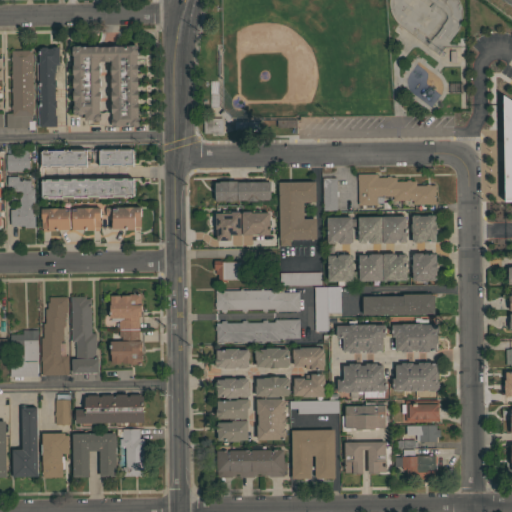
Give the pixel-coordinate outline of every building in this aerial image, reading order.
[(137,54),(136,54),(136,63),(137,63),(137,73),(136,73),(137,76),(137,86),(137,88),(138,88),(138,99),(137,99),(137,102),(138,102),(138,112),(137,112),(137,117),(138,117),(138,124),(136,126),(135,126),(131,126),(131,127),(129,127),(128,125),(119,125),(118,127),(117,127),(117,126),(114,126),(114,127),(112,127),(111,125),(98,124),(98,121),(92,120),(91,119),(84,119),(84,117),(79,117),(79,114),(74,115),(72,113),(72,105),(74,105),(74,100),(72,100),(72,90),(73,90),(73,87),(72,87),(72,77),(73,77),(73,74),(72,74),(72,64),(73,64),(73,55),(71,53),(71,47),(73,45),(80,45),(82,46),(127,45),(128,44),(135,44),(137,46),(137,54)] [(37,63),(39,63),(38,48),(40,48),(41,47),(46,47),(48,48),(50,48),(50,47),(52,47),(52,46),(57,46),(57,47),(58,47),(59,64),(55,64),(55,72),(54,72),(54,79),(55,79),(56,87),(54,87),(54,100),(56,100),(56,107),(55,107),(55,115),(56,115),(56,126),(40,126),(40,125),(37,126),(37,63)] [(32,115),(31,115),(31,120),(34,120),(34,129),(28,130),(28,127),(5,127),(5,113),(12,113),(12,109),(11,109),(11,105),(11,92),(10,92),(10,87),(11,87),(11,78),(10,78),(10,73),(11,73),(11,60),(10,60),(10,57),(11,57),(11,50),(31,49),(32,115)] [(511,200),(503,201),(502,94),(511,100),(511,200)] [(203,133),(203,118),(222,118),(222,133),(203,133)] [(276,127),(276,120),(296,119),(296,127),(276,127)] [(6,171),(6,153),(18,153),(18,147),(29,147),(29,168),(23,168),(23,171),(6,171)] [(132,149),(132,150),(133,150),(134,154),(132,154),(132,159),(134,158),(134,162),(132,162),(133,165),(41,167),(41,165),(40,165),(39,152),(41,152),(41,150),(132,149)] [(357,173),(376,173),(376,174),(377,174),(377,177),(386,176),(390,175),(390,176),(395,176),(395,181),(406,181),(406,179),(409,179),(409,180),(415,180),(415,185),(425,185),(425,183),(429,183),(429,185),(435,184),(435,203),(412,204),(412,200),(393,200),(393,195),(382,196),(382,202),(376,202),(376,204),(357,205),(357,173)] [(34,227),(23,227),(23,225),(10,225),(9,209),(14,209),(14,207),(19,207),(18,191),(7,191),(7,176),(18,176),(18,180),(30,180),(30,188),(34,188),(34,227)] [(336,210),(322,210),(322,177),(336,177),(336,210)] [(133,178),(133,181),(134,181),(134,193),(133,193),(133,195),(130,195),(130,197),(127,197),(127,195),(124,195),(124,197),(112,197),(112,196),(98,196),(98,197),(87,197),(87,196),(73,196),(73,198),(44,198),(44,197),(42,197),(42,195),(40,195),(40,181),(42,181),(42,179),(133,178)] [(214,182),(219,182),(219,181),(236,181),(236,182),(268,181),(268,183),(270,183),(270,198),(268,198),(268,200),(214,200),(214,182)] [(315,181),(315,201),(303,202),(303,218),(316,218),(316,239),(289,239),(289,245),(279,246),(278,181),(315,181)] [(111,228),(111,215),(105,215),(105,205),(140,204),(140,226),(139,226),(139,229),(126,229),(126,228),(111,228)] [(100,207),(100,227),(98,227),(98,230),(85,230),(85,228),(72,228),(71,209),(76,209),(76,207),(100,207)] [(65,208),(65,209),(69,209),(69,229),(55,229),(55,231),(42,231),(42,228),(41,228),(41,208),(65,208)] [(230,213),(230,211),(238,211),(238,212),(241,212),(241,211),(250,211),(250,212),(268,212),(268,234),(258,234),(258,233),(256,233),(256,234),(229,234),(229,240),(216,240),(215,228),(214,228),(214,213),(230,213)] [(412,215),(412,214),(418,214),(418,215),(427,215),(427,214),(433,214),(433,215),(434,215),(434,224),(436,224),(436,233),(435,233),(435,241),(424,241),(421,241),(421,242),(413,242),(413,241),(411,241),(411,231),(410,231),(410,223),(411,223),(411,215),(412,215)] [(351,216),(351,218),(355,218),(355,226),(352,226),(352,236),(351,236),(351,242),(350,242),(350,243),(338,243),(338,242),(336,242),(336,240),(335,240),(335,243),(327,243),(326,217),(351,216)] [(381,216),(381,242),(380,242),(380,243),(369,243),(369,242),(367,242),(367,240),(365,240),(365,242),(357,242),(357,216),(381,216)] [(405,216),(405,242),(397,242),(397,239),(395,239),(395,242),(393,242),(382,243),(382,242),(381,242),(381,216),(405,216)] [(435,261),(436,261),(436,265),(435,265),(435,267),(436,267),(436,270),(435,270),(435,279),(434,279),(434,280),(428,280),(426,281),(421,281),(419,280),(413,280),(411,280),(411,272),(411,264),(411,254),(413,254),(413,253),(422,252),(422,254),(423,254),(423,253),(435,253),(435,261)] [(381,280),(358,280),(357,254),(366,254),(366,256),(367,256),(367,254),(369,254),(369,253),(380,253),(380,254),(381,254),(381,280)] [(406,280),(382,280),(382,254),(382,253),(393,253),(393,254),(395,254),(395,256),(397,256),(397,254),(405,254),(406,280)] [(326,255),(334,255),(334,257),(336,257),(336,255),(338,255),(338,254),(350,254),(350,255),(351,255),(351,261),(353,261),(353,271),(356,271),(356,279),(352,279),(352,280),(327,281),(326,255)] [(241,261),(241,266),(244,266),(244,275),(237,275),(237,279),(226,280),(226,281),(217,282),(217,274),(214,274),(214,269),(213,269),(213,260),(218,260),(218,261),(241,261)] [(511,282),(511,267),(500,267),(501,283),(511,282)] [(320,271),(320,284),(279,285),(279,272),(320,271)] [(313,286),(339,286),(340,312),(327,312),(327,330),(314,331),(313,286)] [(218,290),(218,289),(221,289),(221,290),(239,290),(239,289),(242,289),(242,290),(259,290),(259,288),(262,288),(262,289),(277,289),(277,292),(280,292),(279,290),(282,290),(282,292),(298,291),(298,311),(273,311),(273,308),(266,308),(266,311),(261,311),(261,309),(246,309),(246,311),(241,311),(241,309),(225,309),(225,311),(220,311),(220,309),(215,309),(215,306),(213,306),(213,302),(215,302),(215,290),(218,290)] [(511,291),(499,292),(499,306),(507,306),(507,312),(511,311),(511,291)] [(118,340),(118,320),(109,321),(109,304),(110,304),(109,295),(119,295),(119,297),(120,297),(120,295),(127,295),(127,293),(140,293),(141,310),(138,311),(138,340),(141,340),(141,347),(139,347),(139,351),(141,351),(141,364),(129,364),(129,363),(122,363),(122,361),(120,361),(120,363),(111,363),(110,354),(109,354),(109,341),(118,340)] [(402,295),(402,293),(431,293),(431,294),(433,294),(434,314),(431,314),(431,313),(362,314),(361,296),(402,295)] [(41,375),(40,337),(43,337),(42,323),(44,323),(44,308),(47,308),(46,302),(48,302),(48,296),(66,296),(67,311),(64,311),(64,325),(62,325),(62,340),(60,340),(60,342),(59,342),(59,356),(68,356),(68,374),(41,375)] [(91,333),(95,333),(96,356),(97,356),(97,358),(98,358),(98,372),(71,373),(71,359),(75,358),(75,341),(71,341),(70,296),(85,296),(85,298),(90,298),(91,333)] [(511,333),(511,314),(500,314),(500,333),(511,333)] [(401,324),(401,323),(414,323),(414,317),(420,317),(420,318),(427,318),(427,324),(436,323),(436,325),(437,325),(437,332),(436,332),(436,342),(435,342),(436,350),(429,350),(429,351),(417,352),(417,350),(411,350),(411,352),(400,352),(400,350),(394,350),(394,337),(391,337),(391,324),(401,324)] [(262,341),(262,342),(260,342),(260,341),(243,341),(243,342),(240,342),(240,341),(222,341),(222,343),(220,343),(220,341),(215,341),(215,322),(220,322),(220,320),(225,320),(225,322),(241,322),(241,320),(246,320),(246,322),(261,322),(261,320),(266,319),(266,322),(273,321),(273,319),(298,319),(299,338),(283,338),(283,339),(280,339),(280,338),(278,338),(278,341),(262,341)] [(347,325),(347,321),(355,321),(355,324),(374,324),(384,324),(384,337),(381,337),(381,350),(375,350),(375,352),(365,352),(365,350),(359,351),(359,353),(348,353),(348,351),(342,351),(342,337),(335,337),(335,325),(347,325)] [(37,360),(11,360),(11,359),(7,359),(7,354),(23,354),(23,346),(10,346),(10,342),(8,342),(8,337),(10,337),(10,334),(22,334),(22,330),(37,329),(37,360)] [(265,348),(265,347),(277,347),(277,348),(286,348),(287,350),(288,350),(288,365),(287,365),(287,367),(277,367),(277,368),(268,368),(268,367),(262,367),(262,366),(255,367),(255,359),(254,359),(254,349),(265,348)] [(300,348),(300,347),(318,347),(318,348),(322,348),(322,352),(323,352),(323,365),(323,369),(310,370),(310,369),(304,369),(304,364),(303,364),(303,366),(293,366),(292,358),(291,358),(291,348),(300,348)] [(236,348),(236,349),(247,349),(247,351),(248,351),(248,357),(247,357),(248,366),(246,367),(246,368),(237,368),(237,367),(234,367),(234,368),(223,368),(223,367),(215,367),(215,365),(214,365),(214,358),(215,358),(215,349),(224,349),(224,348),(236,348)] [(511,364),(511,349),(500,349),(501,365),(511,364)] [(10,376),(9,361),(36,361),(37,376),(10,376)] [(400,364),(400,362),(411,362),(411,364),(417,364),(417,362),(429,362),(429,363),(436,363),(436,370),(437,370),(437,380),(438,380),(438,388),(437,388),(437,389),(435,389),(435,391),(428,391),(428,389),(421,390),(403,391),(403,390),(401,390),(400,391),(396,391),(394,390),(392,390),(392,378),(394,378),(394,364),(400,364)] [(348,365),(348,363),(359,363),(359,365),(365,365),(365,363),(375,363),(375,364),(382,364),(382,378),(385,378),(385,390),(383,390),(383,397),(363,397),(363,391),(361,391),(362,393),(357,393),(357,391),(350,392),(350,391),(348,391),(347,392),(343,392),(342,391),(336,391),(336,379),(342,379),(342,365),(348,365)] [(305,377),(305,373),(323,373),(323,377),(324,377),(324,391),(323,391),(323,396),(301,396),(301,395),(292,395),(292,385),(293,385),(292,377),(305,377)] [(511,397),(500,398),(500,375),(511,375),(511,397)] [(278,396),(278,397),(265,397),(265,395),(254,396),(254,386),(255,386),(255,378),(263,378),(263,377),(269,377),(269,376),(277,376),(277,377),(287,377),(287,378),(289,378),(289,393),(287,393),(287,395),(278,396)] [(223,379),(223,378),(235,378),(235,379),(237,378),(245,377),(245,378),(247,378),(248,388),(249,388),(249,393),(248,393),(248,396),(237,396),(237,397),(225,398),(225,396),(216,396),(216,389),(215,389),(214,381),(216,381),(216,379),(223,379)] [(68,394),(68,399),(69,399),(69,424),(55,424),(55,416),(53,416),(53,412),(55,412),(54,399),(55,399),(55,394),(68,394)] [(74,423),(74,409),(84,409),(84,396),(86,396),(86,395),(98,395),(98,396),(100,396),(100,395),(112,395),(112,396),(115,396),(115,394),(125,394),(125,396),(129,396),(129,395),(140,394),(140,396),(143,396),(143,422),(74,423)] [(216,418),(216,416),(215,416),(215,409),(216,409),(216,400),(235,400),(235,398),(248,398),(248,408),(246,408),(246,418),(216,418)] [(256,440),(256,424),(257,424),(257,413),(256,413),(255,398),(283,398),(283,401),(284,401),(285,409),(283,409),(283,411),(285,411),(285,417),(283,417),(283,419),(285,419),(285,426),(284,426),(284,428),(285,428),(285,436),(284,436),(284,439),(256,440)] [(437,400),(437,421),(404,421),(404,413),(400,413),(400,404),(404,404),(404,400),(437,400)] [(336,401),(336,414),(295,414),(295,409),(287,409),(287,401),(336,401)] [(384,405),(385,427),(374,427),(374,429),(355,429),(355,427),(344,427),(344,406),(384,405)] [(37,476),(12,476),(11,449),(21,448),(20,407),(36,407),(37,476)] [(500,435),(511,434),(511,409),(499,410),(500,435)] [(238,440),(238,441),(227,441),(227,440),(217,440),(217,431),(215,431),(215,424),(216,424),(216,422),(231,422),(231,420),(246,420),(247,440),(238,440)] [(435,424),(435,429),(438,429),(438,436),(435,436),(435,441),(418,441),(418,440),(415,440),(415,434),(405,434),(405,425),(435,424)] [(124,447),(121,447),(121,446),(119,446),(119,438),(121,438),(121,436),(116,436),(116,432),(117,432),(117,428),(138,428),(138,438),(143,438),(143,475),(119,475),(119,467),(125,467),(124,447)] [(290,430),(333,429),(334,478),(314,478),(314,455),(311,455),(311,470),(310,470),(310,478),(291,478),(290,430)] [(64,432),(64,435),(68,435),(68,453),(61,453),(62,476),(41,477),(41,432),(64,432)] [(115,476),(99,476),(98,450),(88,450),(89,476),(72,477),(71,433),(115,433),(115,476)] [(396,447),(396,440),(414,439),(414,441),(416,441),(416,446),(414,446),(414,447),(396,447)] [(384,441),(385,471),(377,472),(377,473),(367,473),(366,449),(361,449),(362,473),(351,473),(351,472),(343,472),(343,442),(384,441)] [(511,445),(499,445),(499,470),(511,470),(511,445)] [(268,476),(268,475),(253,476),(238,477),(238,475),(231,476),(231,477),(216,477),(216,450),(283,449),(283,461),(286,461),(286,470),(285,470),(285,473),(283,473),(283,476),(268,476)] [(402,456),(402,449),(413,449),(413,455),(435,455),(436,479),(406,480),(406,469),(402,469),(402,467),(401,467),(401,466),(394,466),(394,456),(402,456)]
